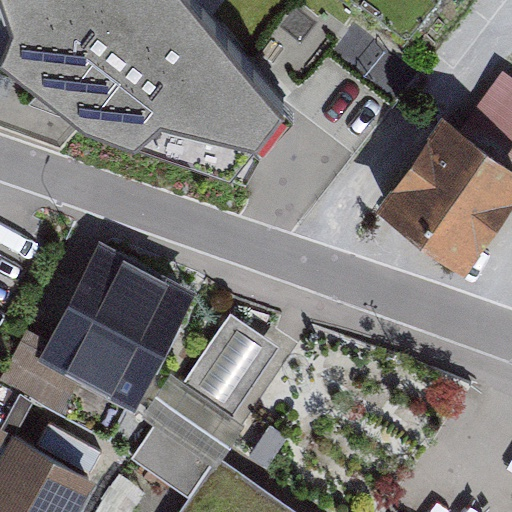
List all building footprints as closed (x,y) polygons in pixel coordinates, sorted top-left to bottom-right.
[(222,0),(0,0),(0,25),(87,94),(232,143),(283,74),(222,0)] [(363,27),(342,50),(396,97),(416,74),(363,27)] [(511,190),(511,163),(438,116),(380,203),(466,260),(511,190)] [(48,335),(27,325),(5,372),(63,399),(75,375),(139,405),(195,286),(93,239),(48,335)] [(280,347),(228,313),(183,380),(173,373),(143,418),(153,424),(131,456),(188,494),(176,511),(313,511),(214,446),(280,347)] [(0,511),(65,511),(89,468),(0,420),(0,511)]
